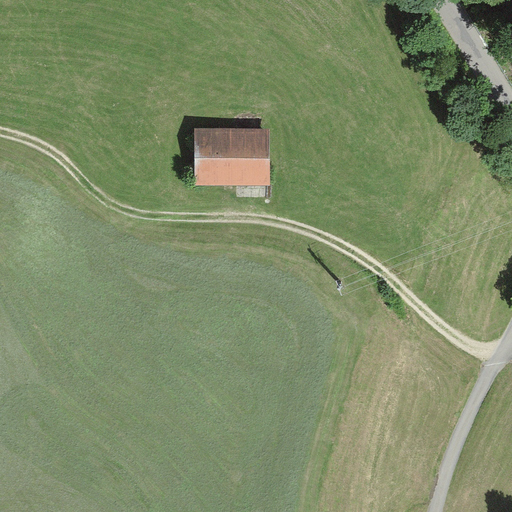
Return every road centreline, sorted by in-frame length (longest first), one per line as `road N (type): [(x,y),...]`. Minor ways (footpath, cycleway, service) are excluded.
road 1 (track): [(501,351),(465,343),(354,253),(306,230),(227,214),(161,219),(112,203),(26,137),(0,132)]
road 2 (unclassified): [(436,511),(469,412),(501,351)]
road 3 (tertiary): [(444,0),(511,116)]
